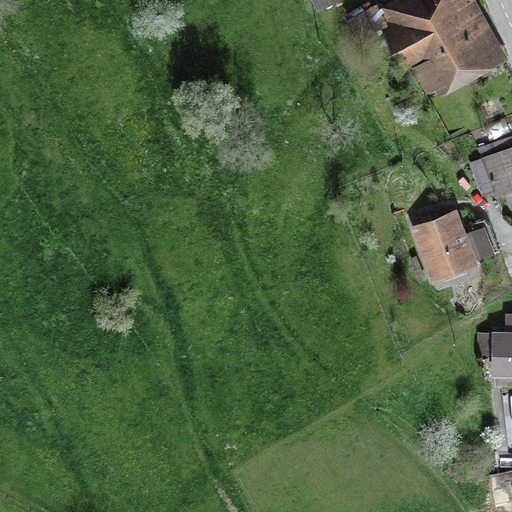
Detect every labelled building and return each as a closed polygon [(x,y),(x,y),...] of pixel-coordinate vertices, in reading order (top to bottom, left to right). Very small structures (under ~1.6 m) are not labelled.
[(345,0),(313,0),(321,15),(347,3),(345,0)] [(425,102),(464,81),(418,0),(397,0),(382,8),(394,28),(386,32),(425,102)] [(467,0),(418,0),(464,81),(501,60),(467,0)] [(511,194),(511,152),(478,165),(492,202),(511,194)] [(457,228),(452,215),(415,228),(432,276),(496,254),(483,219),(457,228)] [(511,371),(511,316),(506,316),(506,331),(491,331),(491,372),(511,371)]
